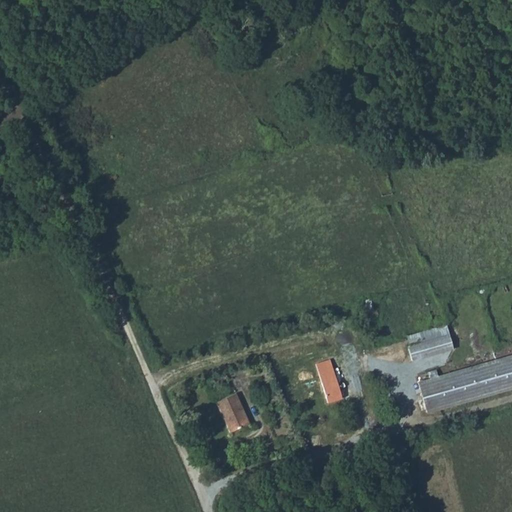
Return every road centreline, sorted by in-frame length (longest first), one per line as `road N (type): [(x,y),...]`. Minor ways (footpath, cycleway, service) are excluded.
road 1 (unclassified): [(208,511),(87,241),(16,111)]
road 2 (track): [(151,380),(315,335),(344,351),(370,434),(511,397)]
road 3 (track): [(16,111),(162,0)]
